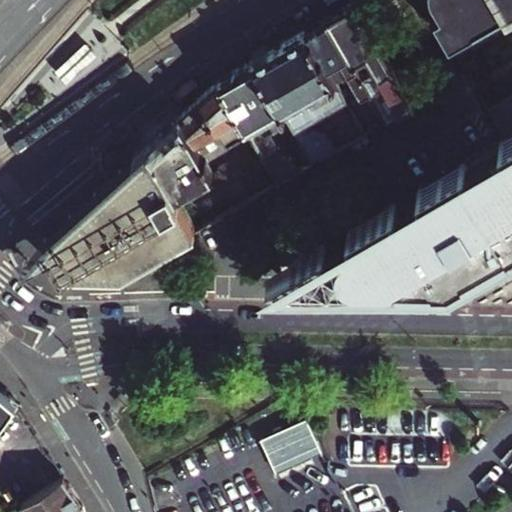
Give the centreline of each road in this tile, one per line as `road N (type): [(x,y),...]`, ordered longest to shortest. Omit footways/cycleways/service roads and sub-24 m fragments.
road 1 (secondary): [(33,368),(146,354),(511,362)]
road 2 (residential): [(228,318),(236,233),(453,110),(422,52)]
road 3 (primary): [(0,200),(112,107),(284,0)]
road 4 (secondary): [(511,325),(228,318)]
road 5 (residential): [(33,368),(77,420),(121,511)]
road 6 (secondary): [(228,318),(103,317)]
